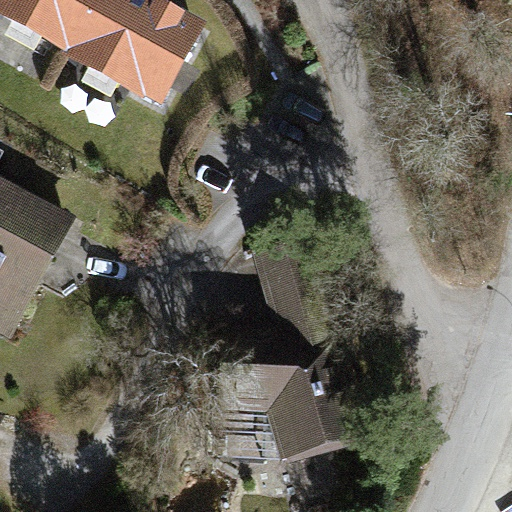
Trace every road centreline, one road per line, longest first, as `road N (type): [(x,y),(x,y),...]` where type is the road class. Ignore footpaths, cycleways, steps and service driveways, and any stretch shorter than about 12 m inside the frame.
road 1 (residential): [(366,158),(259,204),(124,414)]
road 2 (residential): [(492,393),(434,353),(366,158)]
road 3 (residential): [(366,158),(323,10)]
road 4 (residential): [(445,511),(492,393)]
